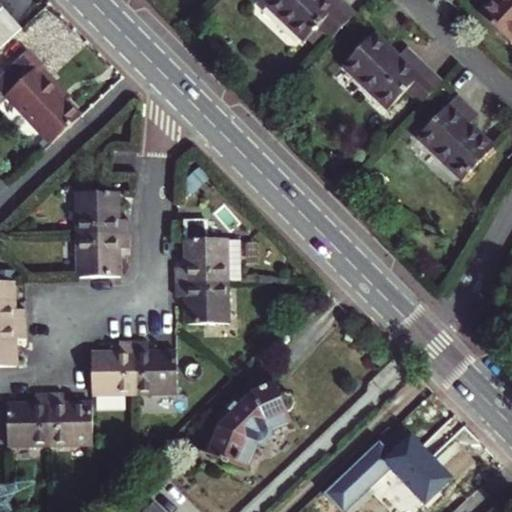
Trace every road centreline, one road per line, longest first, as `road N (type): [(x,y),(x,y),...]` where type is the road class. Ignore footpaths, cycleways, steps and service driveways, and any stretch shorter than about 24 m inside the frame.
road 1 (residential): [(0,388),(57,374),(57,314),(154,309),(164,75)]
road 2 (secondary): [(164,75),(434,346)]
road 3 (residential): [(434,346),(511,209)]
road 4 (residential): [(511,93),(413,0)]
